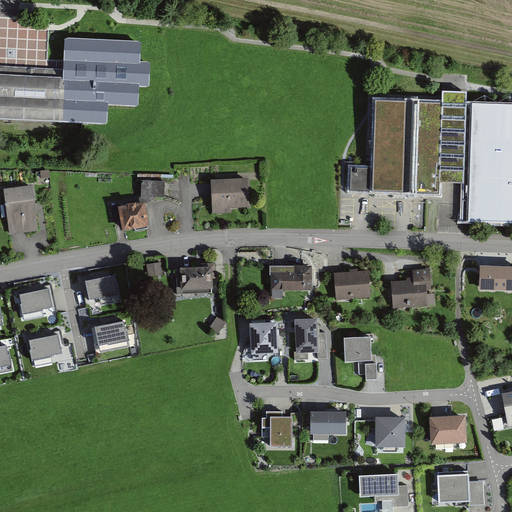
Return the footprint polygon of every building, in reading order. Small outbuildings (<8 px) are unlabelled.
[(0,19),(0,77),(48,80),(49,39),(48,22),(0,19)] [(0,119),(136,125),(138,86),(148,86),(149,64),(138,64),(139,43),(49,39),(48,80),(0,77),(0,119)] [(465,185),(467,108),(467,95),(442,94),(442,108),(440,184),(465,185)] [(442,108),(377,106),(375,170),(350,169),(350,193),(439,196),(440,184),(442,108)] [(511,109),(467,108),(465,185),(463,225),(511,226),(511,109)] [(249,181),(213,183),(214,214),(251,212),(249,181)] [(140,206),(147,205),(165,197),(165,184),(143,183),(140,206)] [(34,188),(5,192),(11,235),(40,231),(34,188)] [(140,206),(121,209),(125,233),(151,229),(147,205),(140,206)] [(162,264),(146,266),(148,278),(164,275),(162,264)] [(177,271),(178,293),(212,292),(212,281),(216,280),(215,265),(203,266),(204,270),(177,271)] [(511,269),(479,268),(478,291),(511,292),(511,269)] [(313,269),(272,269),(271,295),(312,296),(313,269)] [(393,285),(395,311),(430,308),(428,286),(432,286),(431,272),(414,273),(415,283),(393,285)] [(370,274),(336,276),(338,302),(372,300),(370,274)] [(115,279),(86,284),(90,303),(100,301),(100,302),(121,298),(119,287),(116,288),(115,279)] [(49,293),(21,299),(23,308),(21,308),(23,318),(43,314),(43,312),(53,310),(49,293)] [(217,318),(210,328),(219,334),(226,324),(217,318)] [(275,321),(253,323),(253,328),(249,328),(251,357),(277,355),(275,321)] [(317,323),(295,324),(297,357),(317,356),(317,361),(327,360),(326,335),(318,335),(317,323)] [(124,325),(95,331),(99,348),(109,346),(110,347),(130,343),(127,333),(126,334),(124,325)] [(58,338),(30,344),(32,354),(30,355),(32,364),(52,360),(52,358),(62,356),(58,338)] [(371,340),(345,341),(346,364),(372,363),(371,340)] [(7,349),(0,349),(0,369),(13,367),(11,357),(9,357),(7,349)] [(377,367),(366,367),(367,383),(377,382),(377,367)] [(511,395),(503,397),(509,428),(511,427),(511,395)] [(282,415),(266,415),(266,422),(262,422),(262,430),(270,431),(270,450),(291,451),(292,422),(282,421),(282,415)] [(492,416),(494,428),(504,427),(503,415),(492,416)] [(346,416),(310,416),(310,438),(346,438),(346,416)] [(466,419),(430,422),(432,449),(468,446),(466,419)] [(406,422),(376,421),(376,451),(406,451),(406,422)] [(469,473),(438,474),(439,507),(470,506),(469,484),(469,473)] [(398,478),(361,480),(362,500),(376,499),(398,498),(398,488),(398,478)] [(484,483),(469,484),(470,506),(470,508),(485,507),(484,483)] [(408,487),(398,488),(398,498),(399,508),(409,508),(408,487)] [(398,498),(376,499),(376,503),(393,502),(393,508),(399,508),(398,498)]
